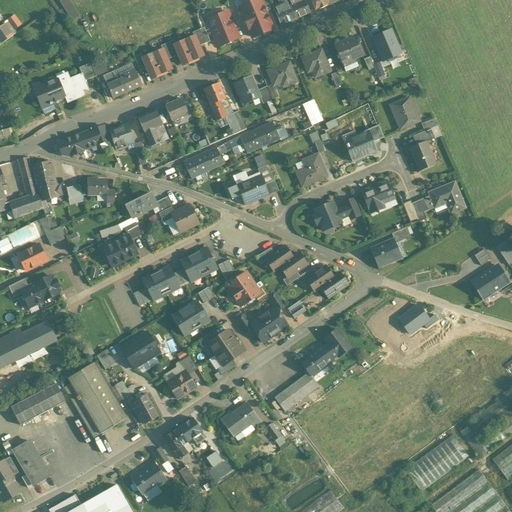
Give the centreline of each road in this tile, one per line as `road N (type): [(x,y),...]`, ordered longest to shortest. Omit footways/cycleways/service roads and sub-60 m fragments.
road 1 (residential): [(367,279),(362,290),(27,511)]
road 2 (secondary): [(380,0),(33,147)]
road 3 (residential): [(33,147),(231,210)]
road 4 (residential): [(367,279),(511,327)]
road 5 (residential): [(280,232),(295,204),(395,160)]
road 6 (residential): [(231,210),(226,221),(121,280)]
